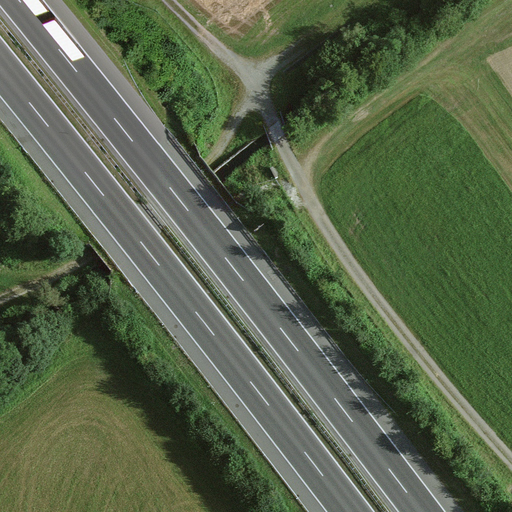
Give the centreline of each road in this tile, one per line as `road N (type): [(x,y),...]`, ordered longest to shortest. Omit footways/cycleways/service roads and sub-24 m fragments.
road 1 (motorway): [(418,511),(12,0)]
road 2 (motorway): [(0,72),(346,511)]
road 3 (track): [(171,0),(254,85),(215,165),(97,256),(0,302)]
road 4 (track): [(254,85),(345,255),(511,459)]
